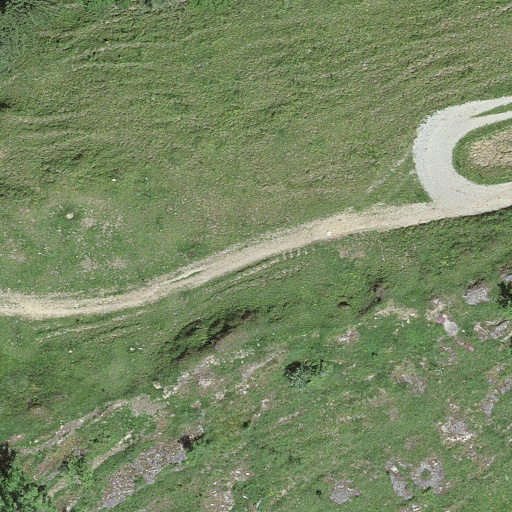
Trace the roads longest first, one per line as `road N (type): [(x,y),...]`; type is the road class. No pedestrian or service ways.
road 1 (track): [(0,306),(131,298),(356,224)]
road 2 (track): [(511,107),(435,142),(441,183),(467,200)]
